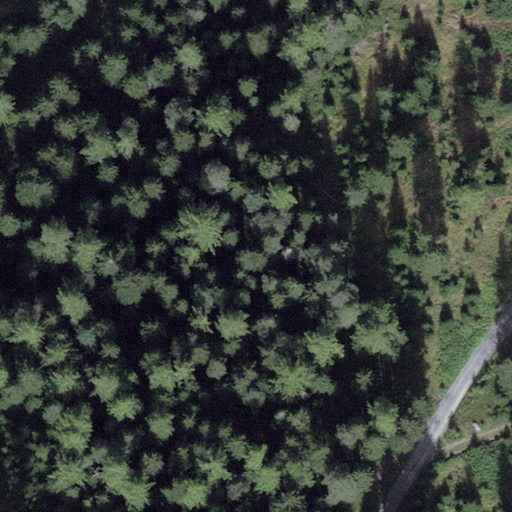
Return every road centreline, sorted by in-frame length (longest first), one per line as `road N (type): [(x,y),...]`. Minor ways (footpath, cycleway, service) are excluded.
road 1 (track): [(389,511),(472,366),(511,319)]
road 2 (track): [(0,109),(120,0)]
